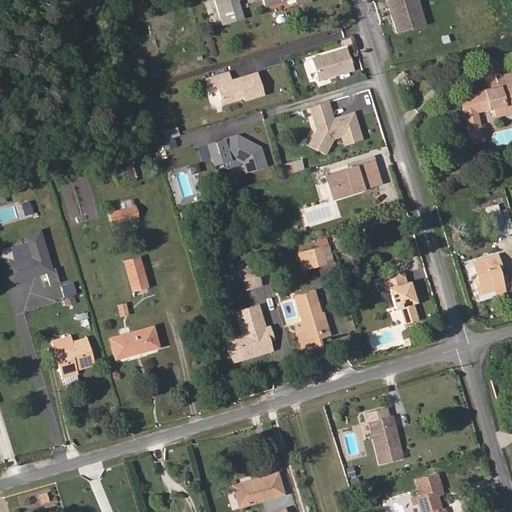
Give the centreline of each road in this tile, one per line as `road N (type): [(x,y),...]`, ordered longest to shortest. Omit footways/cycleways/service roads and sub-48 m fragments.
road 1 (residential): [(0,488),(462,347)]
road 2 (residential): [(462,347),(355,0)]
road 3 (unknown): [(380,80),(190,142),(198,172)]
road 4 (residential): [(511,507),(462,347)]
